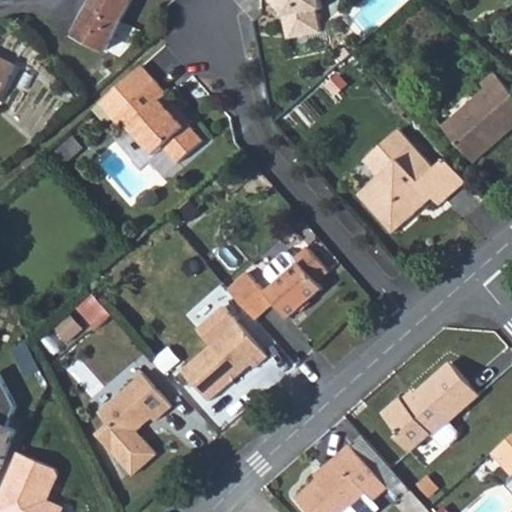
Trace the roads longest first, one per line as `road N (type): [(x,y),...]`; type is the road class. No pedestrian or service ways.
road 1 (residential): [(417,322),(260,140),(197,26)]
road 2 (residential): [(417,322),(211,511)]
